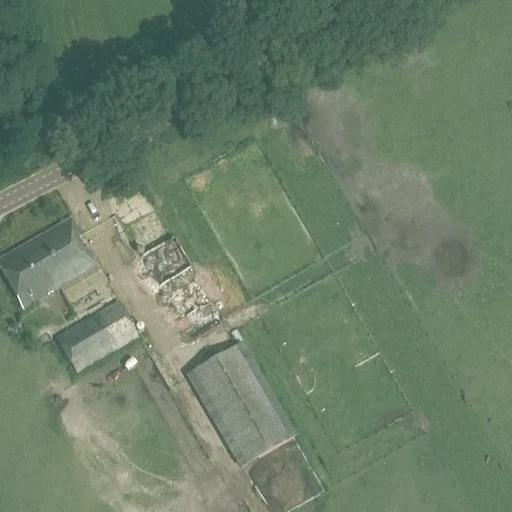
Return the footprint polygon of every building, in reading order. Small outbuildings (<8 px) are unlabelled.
[(145,187),(115,202),(122,217),(152,202),(145,187)] [(0,261),(0,272),(22,311),(97,268),(87,250),(85,251),(79,241),(81,239),(71,221),(0,261)] [(189,340),(221,325),(178,231),(145,245),(189,340)] [(95,290),(111,286),(108,272),(92,276),(95,290)] [(100,290),(88,297),(94,308),(106,301),(100,290)] [(54,337),(75,375),(138,340),(117,301),(54,337)] [(244,346),(187,378),(241,471),(297,439),(244,346)] [(141,394),(106,405),(111,422),(146,411),(141,394)]
